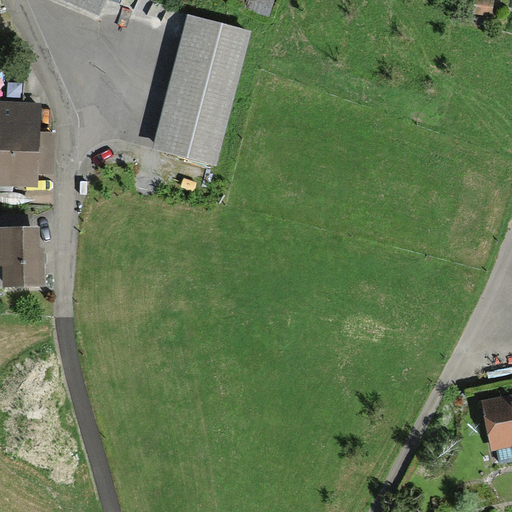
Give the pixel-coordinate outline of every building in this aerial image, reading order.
[(44,0),(100,24),(110,0),(44,0)] [(494,0),(474,0),(473,16),(493,18),(494,0)] [(153,153),(218,170),(253,35),(188,18),(153,153)] [(0,190),(39,191),(39,177),(55,178),(57,136),(42,135),(43,105),(0,103),(0,190)] [(0,270),(4,270),(4,291),(45,291),(45,253),(41,253),(41,232),(34,232),(34,217),(0,216),(0,270)] [(511,396),(482,402),(492,454),(511,450),(511,396)]
